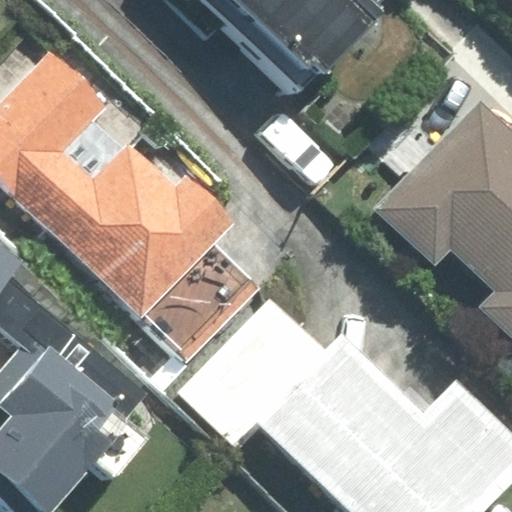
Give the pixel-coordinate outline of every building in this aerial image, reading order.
[(185,0),(280,99),(383,0),(185,0)] [(511,0),(480,0),(511,35),(511,0)] [(44,23),(0,64),(0,197),(113,316),(227,208),(169,147),(129,185),(59,111),(95,77),(44,23)] [(511,96),(498,81),(362,211),(508,363),(511,359),(511,96)] [(0,511),(47,511),(151,405),(0,260),(0,511)] [(280,271),(179,363),(315,511),(471,511),(511,475),(436,392),(412,415),(280,271)]
